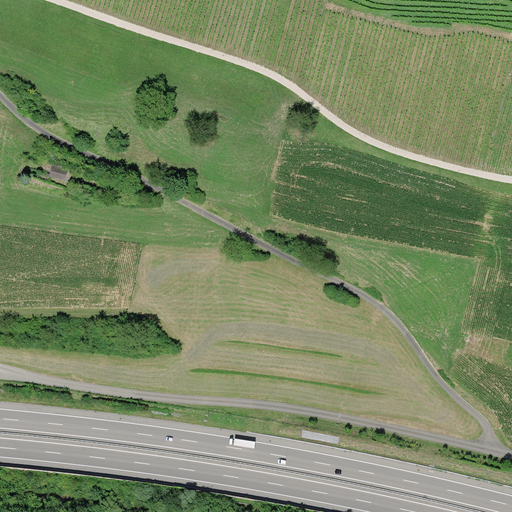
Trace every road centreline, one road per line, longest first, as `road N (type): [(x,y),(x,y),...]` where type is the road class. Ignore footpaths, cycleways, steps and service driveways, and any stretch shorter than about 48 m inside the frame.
road 1 (track): [(488,449),(484,422),(368,297),(51,139),(0,99)]
road 2 (motorway): [(511,504),(234,447),(0,418)]
road 3 (unclassified): [(0,374),(314,412),(511,455)]
road 4 (track): [(49,0),(272,75),(366,141),(511,182)]
road 5 (motorway): [(0,448),(186,470),(411,511)]
